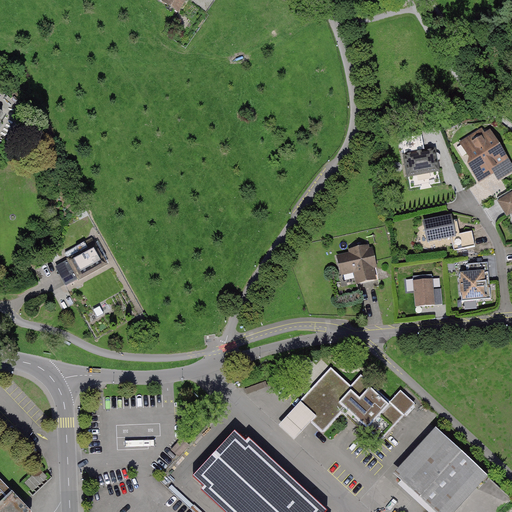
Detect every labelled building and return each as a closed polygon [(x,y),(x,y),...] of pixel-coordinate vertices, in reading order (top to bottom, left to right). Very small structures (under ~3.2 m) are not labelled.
[(189,0),(151,0),(178,18),(189,0)] [(511,170),(490,134),(463,150),(484,185),(511,170)] [(441,186),(435,150),(405,155),(412,191),(441,186)] [(453,218),(424,223),(428,245),(457,239),(453,218)] [(97,247),(69,262),(80,282),(108,267),(97,247)] [(373,248),(342,254),(348,285),(379,279),(373,248)] [(460,277),(461,304),(491,302),(489,275),(460,277)] [(415,283),(417,310),(435,309),(434,282),(415,283)] [(323,434),(342,415),(368,438),(373,433),(381,441),(415,405),(401,392),(390,404),(361,376),(350,387),(331,369),(295,408),(323,434)] [(453,511),(485,476),(436,432),(396,477),(434,511),(453,511)] [(228,511),(323,511),(238,435),(195,482),(228,511)] [(0,511),(27,511),(0,482),(0,511)]
